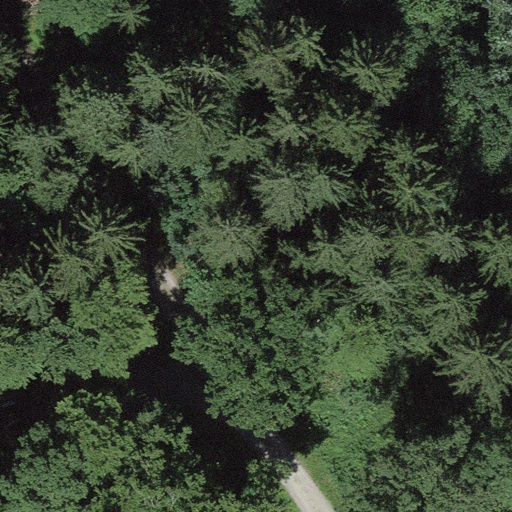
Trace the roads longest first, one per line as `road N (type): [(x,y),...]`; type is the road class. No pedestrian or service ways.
road 1 (track): [(11,0),(313,511)]
road 2 (track): [(210,342),(0,429)]
